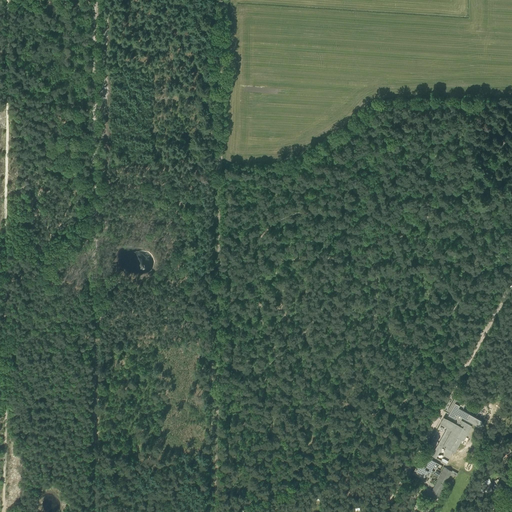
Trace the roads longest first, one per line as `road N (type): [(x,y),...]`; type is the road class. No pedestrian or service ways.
road 1 (track): [(511,137),(404,234),(452,237),(478,226),(487,232),(402,410),(430,426)]
road 2 (track): [(3,511),(4,71)]
road 3 (track): [(215,511),(218,173)]
road 4 (track): [(93,296),(95,0)]
road 5 (track): [(242,506),(272,376),(368,258)]
road 6 (track): [(92,511),(93,296)]
road 7 (unclassified): [(412,462),(511,281)]
road 8 (track): [(218,173),(220,0)]
road 9 (unclassified): [(234,511),(285,487),(352,471)]
